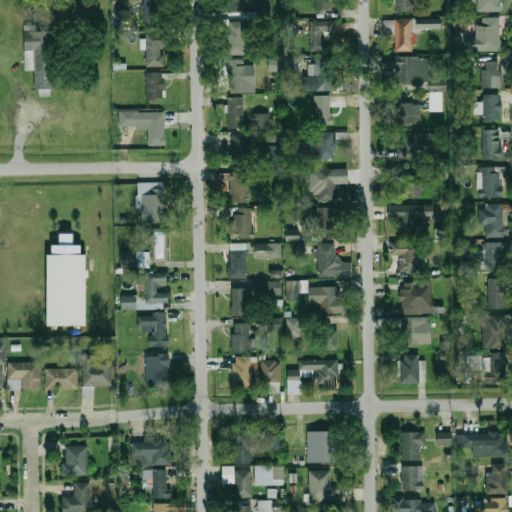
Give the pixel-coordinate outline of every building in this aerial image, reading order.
[(143,0),(143,23),(162,23),(162,1),(161,1),(160,0),(143,0)] [(246,11),(246,0),(227,0),(227,10),(246,11)] [(333,0),(314,0),(315,11),(333,11),(333,0)] [(395,0),(395,12),(414,12),(414,0),(395,0)] [(467,0),(467,2),(478,2),(478,10),(500,11),(500,0),(467,0)] [(472,17),(472,50),(499,50),(499,17),(472,17)] [(415,50),(415,25),(413,25),(413,18),(384,19),(384,33),(395,33),(396,51),(415,50)] [(440,18),(415,19),(415,28),(440,28),(440,18)] [(310,21),(310,48),(323,48),(323,30),(334,30),(334,21),(310,21)] [(228,54),(245,54),(245,22),(223,22),(223,30),(228,30),(228,54)] [(24,70),(35,70),(35,90),(52,90),(52,30),(24,30),(24,70)] [(146,33),(146,66),(164,66),(164,33),(146,33)] [(396,56),(396,82),(431,82),(431,56),(396,56)] [(299,71),(299,58),(284,58),(284,71),(299,71)] [(247,59),(229,59),(229,90),(247,90),(247,59)] [(481,88),(501,88),(501,61),(481,61),(481,88)] [(315,90),(333,90),(333,63),(308,63),(308,81),(315,81),(315,90)] [(145,72),(145,99),(164,99),(164,72),(145,72)] [(446,89),(446,80),(428,81),(428,90),(446,89)] [(430,111),(444,111),(444,91),(430,91),(430,111)] [(500,120),(500,94),(483,94),(483,120),(500,120)] [(332,95),(314,95),(314,125),(332,125),(332,95)] [(244,128),(244,97),(228,97),(228,128),(244,128)] [(420,104),(398,104),(398,122),(420,122),(420,104)] [(138,125),(138,110),(119,110),(119,125),(138,125)] [(148,145),(166,145),(166,111),(148,111),(148,145)] [(253,128),(268,128),(268,113),(253,113),(253,128)] [(483,129),(483,160),(501,160),(500,129),(483,129)] [(317,159),(335,159),(335,139),(346,139),(346,131),(317,131),(317,159)] [(249,133),(230,133),(230,165),(249,165),(249,133)] [(265,141),(275,142),(276,133),(265,133),(265,141)] [(401,156),(434,156),(434,133),(401,133),(401,156)] [(335,200),(335,168),(318,168),(318,200),(335,200)] [(478,198),(502,198),(502,168),(478,168),(478,198)] [(248,174),(230,174),(230,202),(248,202),(248,174)] [(421,198),(421,174),(401,174),(401,198),(421,198)] [(141,207),(134,207),(134,195),(136,195),(136,181),(163,181),(163,225),(141,225),(141,207)] [(502,203),(480,203),(480,233),(502,233),(502,203)] [(388,220),(403,220),(403,232),(423,232),(423,222),(418,222),(418,205),(388,205),(388,220)] [(231,239),(253,239),(253,208),(231,208),(231,239)] [(316,229),(335,228),(333,209),(306,211),(307,224),(316,223),(316,229)] [(285,241),(299,241),(298,228),(285,229),(285,241)] [(153,229),(153,264),(168,264),(168,229),(153,229)] [(282,243),(256,243),(256,257),(282,257),(282,243)] [(318,277),(352,277),(351,262),(336,262),(336,243),(304,243),(304,252),(318,252),(318,277)] [(398,272),(418,272),(418,262),(427,262),(427,243),(390,243),(390,257),(398,257),(398,272)] [(486,258),(486,271),(505,271),(505,243),(481,243),(481,258),(486,258)] [(246,278),(246,250),(229,250),(229,278),(246,278)] [(120,267),(149,268),(149,252),(121,251),(120,267)] [(85,326),(85,254),(46,254),(46,326),(85,326)] [(121,309),(167,309),(167,292),(160,292),(160,272),(145,272),(145,295),(121,295),(121,309)] [(488,279),(488,309),(505,309),(505,279),(488,279)] [(286,300),(299,300),(299,280),(286,280),(286,300)] [(281,294),(281,281),(256,281),(256,294),(281,294)] [(432,283),(401,283),(401,309),(432,309),(432,283)] [(337,314),(337,286),(319,286),(319,314),(337,314)] [(232,316),(253,316),(253,288),(232,288),(232,316)] [(138,314),(138,329),(149,329),(149,347),(167,347),(167,314),(138,314)] [(483,347),(506,347),(506,315),(483,315),(483,347)] [(286,336),(300,337),(300,317),(286,317),(286,336)] [(428,317),(400,317),(400,344),(428,344),(428,317)] [(282,332),(282,319),(271,318),(270,332),(282,332)] [(232,352),(252,352),(252,323),(232,323),(232,352)] [(315,350),(338,350),(338,329),(315,329),(315,350)] [(484,381),(507,381),(507,354),(484,354),(484,381)] [(145,386),(168,386),(168,355),(145,355),(145,386)] [(418,355),(400,355),(400,383),(418,383),(418,355)] [(482,370),(482,355),(466,355),(466,370),(482,370)] [(251,386),(251,357),(233,357),(233,386),(251,386)] [(112,359),(84,359),(83,395),(92,395),(93,385),(112,386),(112,359)] [(316,386),(337,386),(337,360),(299,360),(299,369),(287,369),(287,394),(301,394),(301,376),(316,376),(316,386)] [(40,389),(40,362),(8,362),(8,389),(40,389)] [(280,365),(267,365),(267,392),(280,392),(280,365)] [(77,389),(77,367),(47,367),(47,389),(77,389)] [(337,431),(307,431),(307,462),(337,462),(337,431)] [(426,447),(426,432),(402,432),(402,460),(420,460),(420,447),(426,447)] [(452,432),(436,432),(436,444),(452,444),(452,432)] [(472,456),(503,456),(503,432),(458,432),(458,447),(472,447),(472,456)] [(250,434),(235,434),(235,463),(250,463),(250,434)] [(268,449),(283,450),(283,435),(269,435),(268,449)] [(132,439),(132,465),(169,465),(169,439),(132,439)] [(88,446),(64,446),(64,475),(88,475),(88,446)] [(507,463),(491,463),(492,472),(485,472),(486,494),(507,493),(507,463)] [(255,484),(285,484),(285,466),(255,466),(255,484)] [(424,466),(402,466),(402,490),(424,490),(424,466)] [(234,497),(252,497),(252,469),(234,469),(234,497)] [(143,470),(143,489),(153,489),(153,498),(167,498),(167,470),(143,470)] [(310,470),(310,502),(338,502),(338,490),(330,490),(330,470),(310,470)] [(63,496),(63,511),(90,511),(90,482),(74,482),(74,496),(63,496)] [(435,511),(436,500),(394,499),(393,511),(435,511)] [(507,511),(507,499),(474,500),(474,511),(507,511)] [(258,511),(285,511),(285,500),(258,500),(258,511)] [(170,511),(180,511),(179,502),(152,503),(152,511),(170,511)]
